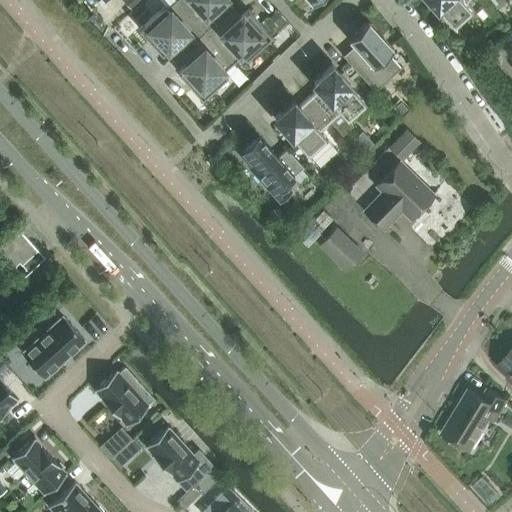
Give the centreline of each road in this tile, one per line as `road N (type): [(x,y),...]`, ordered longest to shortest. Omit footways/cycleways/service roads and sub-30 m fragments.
road 1 (tertiary): [(353,488),(0,89)]
road 2 (tertiary): [(0,143),(329,511)]
road 3 (residential): [(110,36),(201,136),(214,138),(316,43)]
road 4 (residential): [(150,511),(49,406),(109,346)]
road 5 (residential): [(391,0),(511,173)]
road 6 (residential): [(371,508),(426,407),(433,375)]
road 7 (residential): [(433,375),(413,385),(353,488)]
road 8 (residential): [(433,375),(511,262)]
